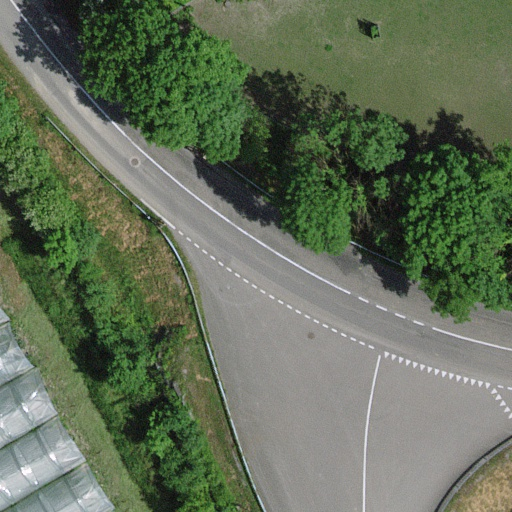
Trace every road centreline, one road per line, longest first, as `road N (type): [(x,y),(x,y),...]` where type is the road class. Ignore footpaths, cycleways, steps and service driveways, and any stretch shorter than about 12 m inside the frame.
road 1 (tertiary): [(390,312),(270,248),(169,174),(89,96),(10,0)]
road 2 (unclassified): [(364,511),(365,443),(390,312)]
road 3 (tertiary): [(511,348),(390,312)]
